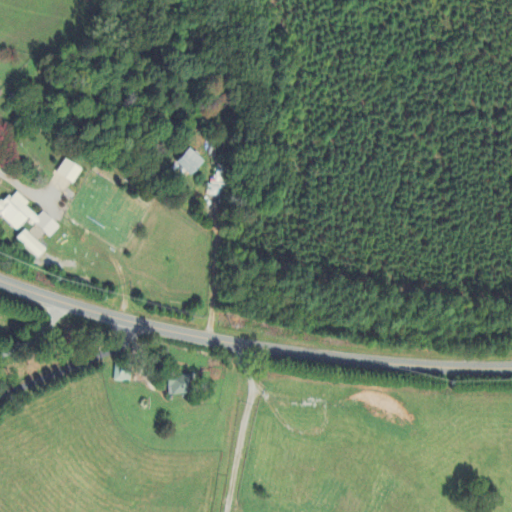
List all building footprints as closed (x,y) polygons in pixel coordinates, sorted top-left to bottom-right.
[(201,164),(185,149),(173,163),(188,178),(201,164)] [(53,177),(71,185),(78,170),(60,162),(53,177)] [(47,240),(57,229),(39,213),(34,218),(23,208),(26,205),(14,193),(7,201),(2,196),(0,198),(0,220),(12,232),(25,219),(47,240)] [(39,243),(44,236),(23,221),(18,228),(39,243)] [(33,260),(41,251),(20,231),(12,239),(33,260)] [(113,384),(127,383),(126,369),(112,370),(113,384)] [(186,394),(183,376),(162,379),(165,398),(186,394)]
